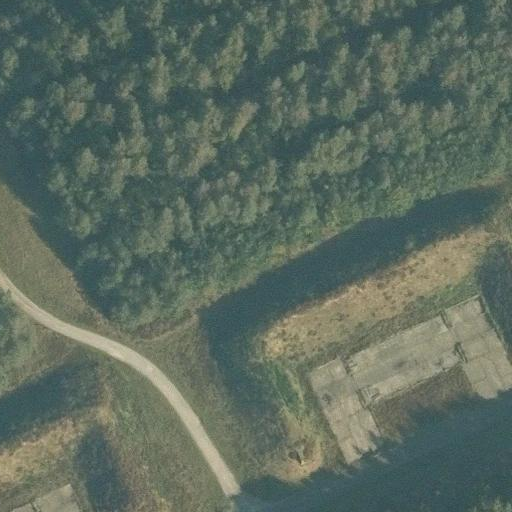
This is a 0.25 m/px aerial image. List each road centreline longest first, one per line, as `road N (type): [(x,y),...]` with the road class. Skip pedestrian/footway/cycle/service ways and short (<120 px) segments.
road 1 (track): [(0,278),(57,328),(133,361),(171,394),(243,511)]
road 2 (track): [(511,415),(302,511)]
